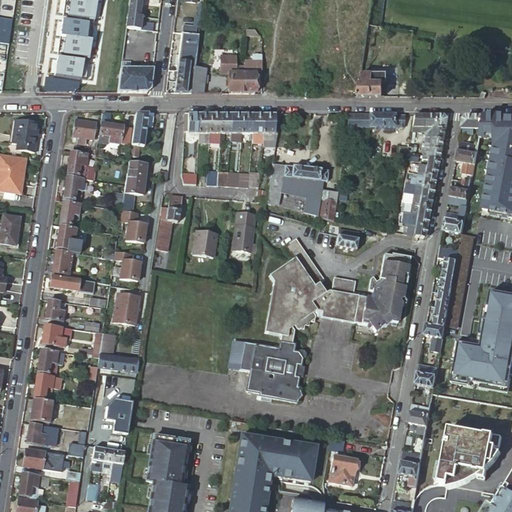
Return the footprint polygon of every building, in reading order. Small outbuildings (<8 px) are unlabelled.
[(84,82),(95,0),(63,0),(61,17),(78,19),(78,23),(61,21),(56,56),(73,58),(72,62),(55,59),(53,77),(84,82)] [(128,0),(125,29),(139,31),(141,18),(139,18),(141,0),(128,0)] [(366,34),(368,19),(356,17),(357,0),(345,0),(344,14),(330,13),(329,31),(366,34)] [(195,27),(181,26),(180,34),(194,35),(195,27)] [(194,61),(197,37),(181,35),(178,62),(190,64),(191,60),(194,61)] [(243,71),(243,68),(237,68),(237,71),(234,71),(235,68),(235,58),(219,58),(219,75),(228,75),(243,75),(243,71)] [(193,69),(194,61),(191,60),(190,64),(178,62),(176,73),(190,75),(190,69),(193,69)] [(243,68),(243,71),(247,71),(247,75),(254,75),(261,75),(261,74),(262,62),(243,62),(243,68)] [(119,69),(116,94),(146,94),(150,90),(152,69),(119,69)] [(191,94),(202,94),(204,70),(193,69),(191,94)] [(243,95),(254,95),(254,81),(254,75),(247,75),(247,71),(243,71),(243,75),(243,95)] [(190,75),(176,73),(175,82),(191,85),(191,81),(189,81),(190,75)] [(360,73),(357,97),(381,98),(381,84),(371,84),(372,74),(360,73)] [(274,74),(274,84),(283,85),(282,99),(299,100),(301,75),(274,74)] [(228,94),(243,95),(243,75),(228,75),(228,94)] [(173,94),(187,94),(188,87),(191,87),(191,85),(175,82),(173,94)] [(146,113),(134,113),(132,125),(145,125),(146,124),(150,125),(152,114),(146,113)] [(198,114),(184,114),(183,129),(186,129),(186,132),(198,132),(198,114)] [(209,114),(198,114),(198,132),(197,143),(207,143),(209,114)] [(219,114),(209,114),(207,143),(218,143),(218,141),(219,114)] [(229,114),(219,114),(218,141),(222,142),(223,133),(229,133),(229,114)] [(240,114),(229,114),(229,133),(229,142),(239,142),(240,133),(240,114)] [(252,114),(240,114),(240,133),(248,133),(248,136),(251,136),(252,114)] [(262,133),(263,114),(252,114),(251,136),(251,144),(261,144),(262,133)] [(273,135),(274,114),(263,114),(262,133),(261,144),(261,145),(266,145),(266,147),(274,148),(276,135),(273,135)] [(402,116),(346,116),(346,129),(347,129),(402,129),(402,116)] [(422,116),(411,116),(409,133),(417,133),(417,129),(420,129),(422,116)] [(417,133),(424,133),(424,129),(429,129),(432,117),(422,116),(420,129),(417,129),(417,133)] [(424,133),(425,135),(430,136),(431,130),(434,129),(442,130),(444,120),(442,118),(441,117),(432,117),(429,129),(424,129),(424,133)] [(462,120),(460,129),(462,129),(474,129),(480,130),(483,117),(472,117),(465,117),(462,120)] [(511,117),(500,117),(483,117),(480,132),(483,133),(494,133),(494,147),(482,209),(511,214),(511,117)] [(74,120),(71,137),(76,138),(75,144),(84,145),(85,139),(92,140),(94,124),(74,120)] [(11,144),(15,145),(21,146),(21,152),(34,154),(38,124),(14,121),(11,144)] [(130,129),(99,124),(97,141),(128,146),(130,129)] [(145,125),(132,125),(131,135),(144,136),(145,125)] [(425,135),(423,144),(428,144),(429,139),(440,141),(442,130),(434,129),(431,130),(430,136),(425,135)] [(129,145),(138,146),(142,146),(144,136),(131,135),(129,145)] [(427,150),(438,152),(440,141),(429,139),(428,144),(423,144),(422,152),(426,153),(427,150)] [(478,146),(458,143),(456,152),(476,155),(478,146)] [(73,145),(72,153),(86,155),(87,147),(73,145)] [(129,145),(128,155),(136,157),(138,146),(129,145)] [(396,169),(403,171),(405,161),(403,161),(404,154),(404,151),(405,146),(398,145),(395,160),(398,160),(396,169)] [(425,161),(436,163),(438,152),(427,150),(426,153),(422,152),(420,160),(425,161)] [(72,153),(69,152),(66,174),(76,176),(76,179),(83,180),(92,181),(94,168),(85,167),(87,155),(86,155),(72,153)] [(474,166),(476,155),(456,152),(454,163),(460,164),(458,172),(466,173),(468,165),(474,166)] [(416,156),(404,154),(403,161),(405,161),(415,163),(416,156)] [(0,191),(19,195),(21,184),(17,184),(19,172),(23,172),(25,159),(0,155),(0,191)] [(130,214),(133,195),(140,196),(143,174),(146,174),(147,165),(127,161),(121,204),(120,212),(129,213),(130,214)] [(433,179),(436,163),(425,161),(424,167),(417,166),(416,174),(416,176),(433,179)] [(266,198),(264,211),(268,212),(268,211),(298,216),(297,220),(309,222),(310,217),(316,218),(322,184),(325,184),(327,173),(271,165),(267,191),(266,198)] [(217,173),(206,173),(205,187),(216,188),(217,173)] [(217,173),(216,188),(226,188),(227,174),(217,173)] [(251,189),(257,189),(258,174),(248,173),(248,175),(247,190),(250,190),(251,189)] [(195,175),(180,174),(180,176),(182,184),(184,186),(194,186),(195,175)] [(227,174),(226,188),(236,189),(237,174),(227,174)] [(236,189),(247,190),(248,175),(237,174),(236,189)] [(433,179),(416,176),(416,177),(415,180),(414,186),(432,189),(433,179)] [(76,179),(65,177),(62,199),(74,201),(75,191),(81,192),(83,180),(76,179)] [(470,190),(471,184),(461,182),(460,187),(467,188),(466,190),(470,190)] [(407,195),(412,196),(414,187),(408,186),(404,185),(403,189),(406,189),(405,192),(405,195),(407,195)] [(430,199),(432,189),(414,186),(414,187),(412,196),(430,199)] [(469,192),(449,189),(448,198),(467,201),(469,192)] [(410,206),(412,196),(407,195),(405,195),(404,196),(404,200),(401,199),(400,204),(404,205),(410,206)] [(166,208),(160,208),(158,224),(158,232),(155,251),(165,252),(169,222),(176,223),(180,197),(167,196),(166,208)] [(430,199),(412,196),(410,206),(428,209),(430,199)] [(467,201),(448,198),(447,205),(461,207),(459,216),(458,222),(444,220),(442,233),(461,236),(467,201)] [(322,201),(319,220),(331,224),(334,203),(322,201)] [(79,205),(61,202),(58,224),(70,226),(71,221),(76,222),(79,205)] [(426,219),(428,209),(410,206),(408,216),(426,219)] [(110,235),(116,236),(117,232),(120,211),(113,210),(110,235)] [(124,243),(142,245),(144,226),(134,225),(135,215),(120,213),(118,223),(126,224),(124,243)] [(235,213),(234,226),(252,228),(254,215),(235,213)] [(445,213),(444,220),(458,222),(459,216),(445,213)] [(1,216),(0,222),(0,243),(14,246),(19,218),(1,216)] [(408,216),(407,226),(425,229),(426,219),(408,216)] [(234,226),(231,251),(249,253),(252,228),(234,226)] [(405,237),(422,240),(425,229),(407,226),(406,227),(405,237)] [(75,230),(58,227),(54,249),(78,253),(79,242),(73,241),(75,230)] [(194,231),(191,255),(211,259),(215,235),(194,231)] [(358,235),(338,231),(334,250),(355,254),(358,235)] [(280,252),(290,266),(291,266),(309,292),(317,286),(317,287),(323,283),(293,242),(280,252)] [(458,251),(439,248),(437,258),(444,260),(457,262),(458,251)] [(71,254),(54,252),(51,274),(62,275),(64,265),(70,266),(71,254)] [(118,280),(136,283),(139,264),(128,263),(129,256),(114,254),(113,261),(121,262),(118,280)] [(364,301),(356,300),(352,326),(365,328),(367,327),(374,335),(389,325),(396,326),(399,307),(402,308),(403,305),(400,302),(404,281),(407,279),(405,275),(408,260),(389,257),(388,258),(382,257),(378,281),(374,283),(372,279),(369,282),(367,293),(371,293),(370,299),(367,302),(364,301)] [(455,270),(457,262),(444,260),(443,264),(443,267),(455,270)] [(242,346),(238,373),(248,375),(245,394),(259,396),(258,398),(295,404),(296,402),(300,398),(298,392),(298,389),(295,389),(300,360),(303,357),(304,353),(302,351),(299,351),(296,352),(295,354),(291,353),(293,345),(290,345),(292,331),(290,328),(313,313),(319,314),(318,320),(352,326),(356,300),(351,299),(350,299),(349,300),(328,297),(327,294),(324,296),(317,287),(317,286),(309,292),(291,266),(290,266),(269,281),(271,284),(262,335),(279,337),(277,351),(242,346)] [(455,270),(443,267),(441,276),(454,278),(455,270)] [(78,280),(50,276),(48,288),(77,292),(78,280)] [(452,287),(454,278),(441,276),(440,285),(452,287)] [(330,293),(327,294),(328,297),(349,300),(350,299),(351,299),(352,293),(353,285),(332,281),(330,293)] [(452,287),(440,285),(438,295),(450,297),(452,287)] [(365,295),(352,293),(351,299),(356,300),(364,301),(365,295)] [(507,390),(511,365),(511,296),(490,293),(480,347),(458,343),(452,380),(507,390)] [(448,311),(450,297),(438,295),(435,309),(448,311)] [(134,327),(138,299),(116,296),(112,324),(134,327)] [(90,300),(89,306),(104,309),(105,302),(90,300)] [(58,303),(46,301),(44,320),(62,322),(63,312),(57,311),(58,303)] [(435,309),(432,326),(445,328),(448,311),(435,309)] [(85,322),(84,331),(98,332),(99,324),(85,322)] [(432,326),(425,325),(423,337),(432,338),(430,352),(440,354),(445,328),(432,326)] [(67,329),(43,326),(40,345),(64,348),(67,329)] [(98,356),(102,334),(96,334),(93,351),(80,349),(79,357),(98,359),(98,358),(98,356)] [(114,336),(102,334),(98,356),(111,358),(114,336)] [(57,353),(39,351),(36,373),(47,375),(49,364),(55,365),(57,353)] [(61,366),(63,354),(57,353),(55,365),(61,366)] [(111,358),(98,356),(98,358),(98,359),(97,369),(107,370),(126,373),(136,374),(138,361),(111,358)] [(437,369),(418,366),(416,374),(436,377),(437,369)] [(90,368),(88,380),(95,381),(96,369),(90,368)] [(416,374),(414,386),(434,389),(436,377),(416,374)] [(53,378),(36,375),(32,397),(44,399),(45,389),(51,390),(53,378)] [(493,406),(433,395),(430,410),(429,416),(426,435),(422,457),(420,465),(419,469),(457,475),(466,427),(472,428),(472,432),(488,435),(493,406)] [(51,403),(32,400),(29,421),(48,424),(51,408),(51,403)] [(131,404),(113,401),(107,407),(105,421),(113,423),(112,433),(126,436),(131,404)] [(430,410),(410,407),(409,413),(429,416),(430,410)] [(426,435),(429,416),(409,413),(407,425),(420,427),(419,434),(426,435)] [(40,427),(28,425),(25,444),(43,446),(44,436),(39,435),(40,427)] [(39,435),(44,436),(50,436),(51,428),(40,427),(39,435)] [(152,483),(147,511),(183,511),(187,488),(180,487),(181,480),(185,481),(185,480),(181,480),(187,442),(152,437),(145,482),(152,483)] [(263,511),(269,478),(309,485),(315,450),(239,438),(228,511),(263,511)] [(343,441),(329,439),(327,451),(341,453),(343,441)] [(83,458),(84,449),(71,447),(70,457),(73,457),(83,458)] [(99,449),(93,448),(90,471),(100,473),(102,462),(104,450),(99,449)] [(46,453),(24,450),(21,467),(49,472),(51,458),(46,457),(46,453)] [(112,464),(114,451),(104,450),(102,462),(105,463),(109,463),(112,464)] [(123,453),(122,453),(114,451),(112,464),(110,475),(116,476),(114,484),(118,484),(123,453)] [(422,457),(402,453),(400,462),(420,465),(422,457)] [(356,459),(333,456),(328,484),(350,488),(353,474),(357,471),(358,465),(355,461),(356,459)] [(419,469),(420,465),(400,462),(398,476),(409,478),(407,488),(416,490),(419,469)] [(511,511),(511,473),(490,511),(489,511),(488,511),(511,511)] [(59,481),(71,483),(72,476),(60,474),(59,481)] [(28,498),(28,501),(35,502),(38,486),(48,488),(49,479),(20,475),(17,497),(28,498)] [(71,483),(79,484),(80,476),(72,475),(72,476),(71,483)] [(67,507),(75,508),(79,484),(71,483),(67,507)] [(94,486),(87,485),(85,501),(95,502),(98,486),(94,486)] [(28,501),(17,499),(14,511),(42,511),(43,508),(36,507),(36,503),(35,502),(28,501)] [(411,511),(413,505),(393,501),(391,511),(395,511),(411,511)] [(316,511),(318,507),(316,505),(303,503),(303,504),(291,502),(289,511),(316,511)] [(104,511),(113,511),(115,505),(115,504),(105,503),(105,504),(105,508),(104,511)]
